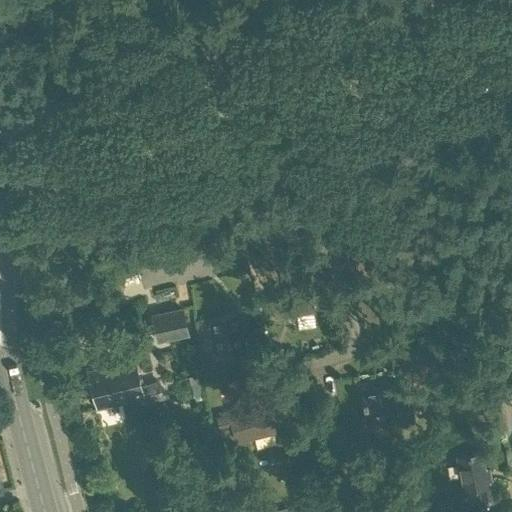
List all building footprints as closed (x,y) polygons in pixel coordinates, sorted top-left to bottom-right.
[(271,295),(269,295),(274,320),(313,313),(309,288),(272,294),(271,295)] [(361,291),(358,291),(358,302),(372,301),(371,290),(369,291),(361,291)] [(432,297),(422,297),(423,318),(450,317),(450,297),(443,297),(432,297)] [(182,309),(152,316),(157,339),(187,333),(182,309)] [(208,317),(203,318),(211,363),(235,359),(247,357),(243,337),(240,338),(236,312),(208,317)] [(134,360),(88,372),(97,408),(143,396),(144,401),(162,396),(159,382),(141,386),(134,360)] [(411,382),(363,389),(369,428),(417,421),(411,382)] [(268,405),(227,415),(235,445),(276,435),(268,405)] [(485,451),(458,456),(465,494),(481,491),(483,501),(498,498),(492,469),(488,470),(485,451)]
